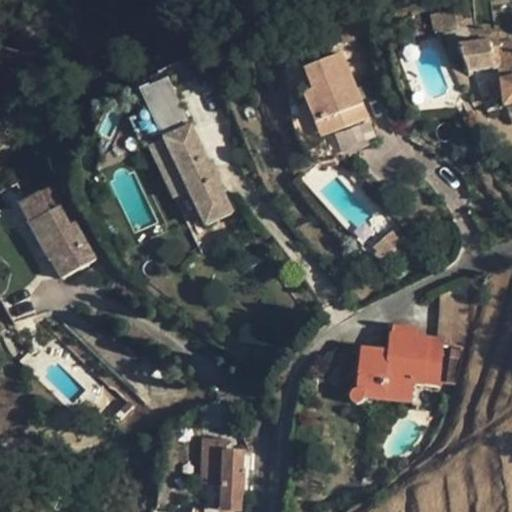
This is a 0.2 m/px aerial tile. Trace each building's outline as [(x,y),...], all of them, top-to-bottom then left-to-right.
[(354,9),(332,16),(343,45),(364,38),(354,9)] [(504,108),(511,104),(511,42),(498,41),(456,48),(467,75),(499,68),(504,108)] [(369,119),(343,54),(304,70),(313,90),(304,94),(316,124),(327,120),(333,133),(369,119)] [(157,131),(187,120),(170,75),(140,86),(157,131)] [(333,133),(327,120),(316,124),(322,138),(333,133)] [(150,147),(175,199),(190,191),(206,225),(233,212),(217,178),(220,176),(212,160),(209,161),(192,127),(165,139),(150,147)] [(20,206),(31,225),(51,213),(40,194),(20,206)] [(63,280),(96,260),(75,224),(70,227),(59,208),(51,213),(31,225),(63,280)] [(366,249),(382,265),(404,242),(388,226),(366,249)] [(465,346),(468,281),(442,292),(439,337),(443,338),(443,345),(465,346)] [(364,401),(365,398),(412,402),(414,382),(439,385),(439,383),(445,383),(448,356),(462,357),(465,346),(443,345),(443,338),(439,337),(418,336),(414,335),(415,327),(394,325),(393,334),(391,334),(389,352),(362,349),(358,390),(352,392),(350,394),(349,397),(349,401),(351,404),(355,405),(358,406),(360,405),(364,401)] [(448,356),(445,383),(456,384),(462,357),(448,356)] [(136,407),(112,384),(104,392),(110,415),(121,423),(136,407)] [(204,439),(202,483),(222,485),(221,510),(241,511),(242,494),(244,494),(245,469),(244,470),(244,452),(227,451),(227,441),(204,439)] [(157,507),(173,509),(176,484),(160,482),(157,507)]
